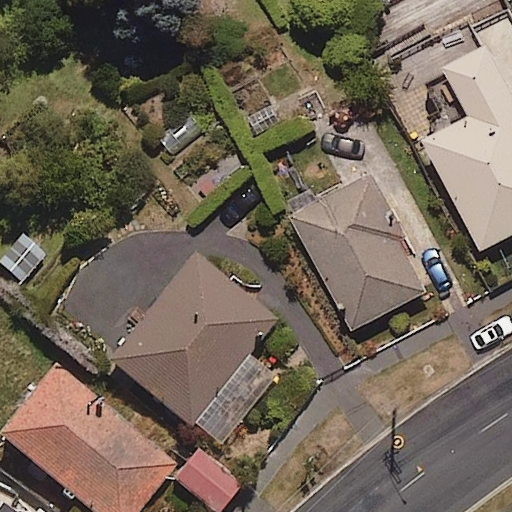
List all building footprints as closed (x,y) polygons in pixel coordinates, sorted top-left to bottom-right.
[(511,244),(511,70),(502,51),(458,72),(483,122),(433,146),(486,257),(511,244)] [(418,238),(386,175),(299,219),(357,334),(435,295),(409,243),(418,238)] [(287,327),(199,258),(112,368),(200,437),(287,327)] [(143,511),(179,467),(58,372),(2,444),(89,511),(143,511)] [(226,511),(245,487),(198,451),(173,483),(210,511),(226,511)]
